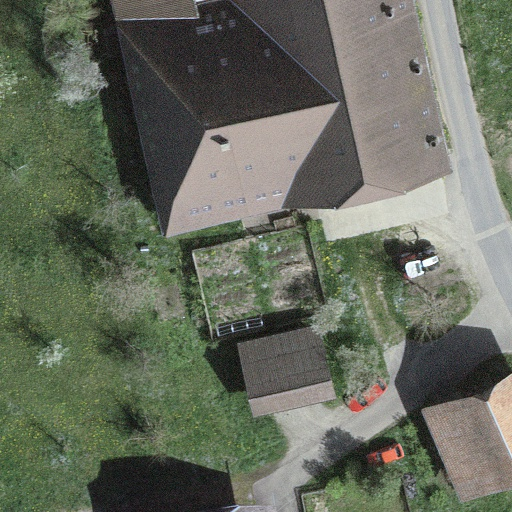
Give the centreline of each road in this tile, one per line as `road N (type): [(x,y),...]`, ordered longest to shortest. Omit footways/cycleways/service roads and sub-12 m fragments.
road 1 (track): [(511,319),(282,479),(156,511)]
road 2 (unclassified): [(511,265),(487,222),(443,0)]
